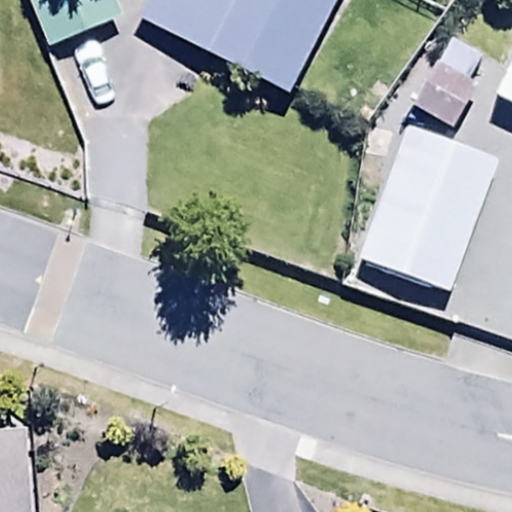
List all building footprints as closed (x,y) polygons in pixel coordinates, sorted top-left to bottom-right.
[(105,0),(19,0),(39,47),(113,17),(105,0)] [(143,0),(133,21),(278,93),(324,0),(143,0)] [(447,132),(467,90),(428,71),(408,113),(447,132)] [(441,298),(490,159),(398,126),(349,266),(441,298)] [(0,511),(23,511),(21,437),(0,437),(0,511)]
